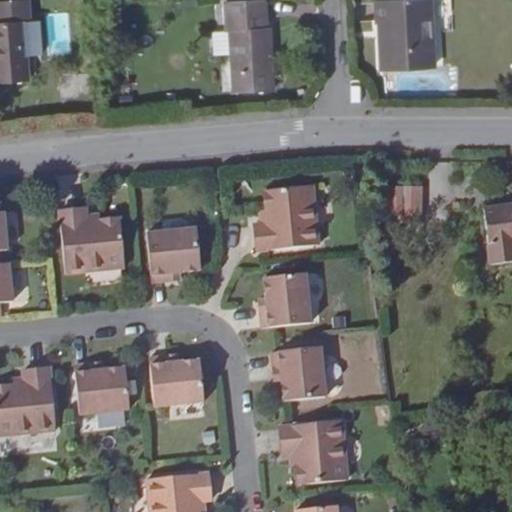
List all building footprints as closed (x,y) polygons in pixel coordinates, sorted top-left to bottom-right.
[(26,19),(25,0),(0,0),(0,80),(24,79),(20,21),(26,19)] [(429,60),(425,0),(392,0),(373,1),(374,24),(378,23),(380,64),(429,60)] [(260,1),(221,3),(222,32),(229,31),(230,55),(228,55),(229,92),(269,90),(265,29),(262,29),(260,1)] [(380,72),(430,69),(429,60),(380,64),(380,72)] [(263,220),(259,220),(254,221),(256,247),(261,247),(317,243),(312,183),(263,187),(265,208),(262,207),(263,220)] [(411,223),(404,188),(395,187),(394,223),(411,223)] [(425,189),(404,188),(411,223),(425,223),(425,189)] [(511,207),(499,209),(506,263),(511,262),(511,207)] [(80,220),(79,214),(79,209),(52,212),(58,273),(117,268),(113,220),(93,221),(93,219),(80,220)] [(160,271),(173,270),(195,268),(191,228),(142,231),(145,276),(145,281),(161,278),(160,271)] [(449,309),(444,257),(422,259),(429,312),(449,309)] [(173,278),(173,270),(160,271),(161,278),(173,278)] [(263,273),(265,295),(266,307),(258,308),(259,324),(272,323),(307,320),(303,270),(263,273)] [(266,307),(265,295),(257,296),(258,308),(266,307)] [(278,364),(280,376),(282,397),(322,393),(318,344),(274,348),(269,349),(270,364),(278,364)] [(171,352),(159,353),(160,361),(172,360),(171,352)] [(160,361),(159,353),(143,355),(144,363),(148,403),(198,399),(195,375),(194,358),(172,360),(160,361)] [(97,360),(84,361),(85,369),(98,368),(97,360)] [(85,369),(84,361),(68,363),(69,369),(73,411),(123,405),(119,366),(98,368),(85,369)] [(272,377),(280,376),(278,364),(270,364),(272,377)] [(16,368),(17,374),(17,379),(4,380),(4,382),(0,382),(0,432),(49,428),(44,371),(44,365),(16,368)] [(289,449),(289,462),(292,462),(294,481),(343,477),(338,419),(283,423),(276,423),(278,450),(284,449),(289,449)] [(194,498),(199,498),(205,497),(202,470),(140,476),(143,511),(194,511),(194,510),(196,510),(194,498)] [(290,506),(290,511),(331,511),(331,503),(296,506),(290,506)]
